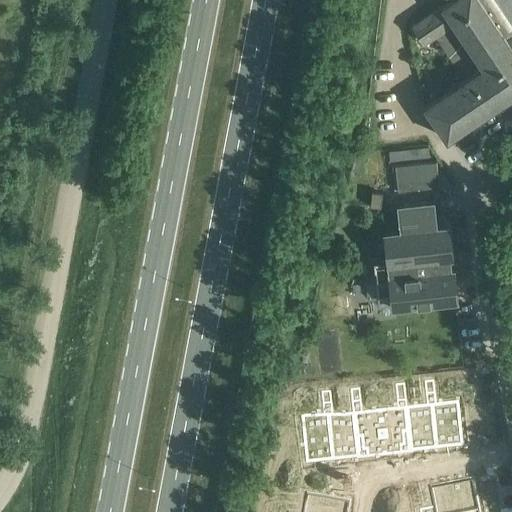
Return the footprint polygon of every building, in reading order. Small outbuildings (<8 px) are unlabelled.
[(511,0),(443,0),(423,13),(417,4),(410,9),(408,14),(413,20),(425,39),(435,33),(463,77),(423,102),(447,137),(511,93),(511,0)] [(396,165),(398,190),(440,185),(437,160),(396,165)] [(370,204),(381,205),(382,192),(371,190),(370,204)] [(393,300),(455,295),(452,264),(450,264),(449,252),(451,251),(448,221),(436,222),(434,195),(400,198),(402,223),(386,225),(389,255),(374,257),(377,290),(392,288),(393,300)] [(427,393),(435,392),(434,380),(426,381),(427,393)] [(397,396),(405,395),(404,383),(396,384),(397,396)] [(353,400),(361,400),(359,388),(351,388),(353,400)] [(322,392),(323,403),(331,403),(330,391),(322,392)] [(427,393),(428,404),(432,404),(436,404),(435,392),(427,393)] [(405,395),(397,396),(399,408),(407,407),(405,395)] [(353,400),(354,412),(362,411),(361,400),(353,400)] [(432,404),(437,448),(463,445),(459,401),(436,404),(432,404)] [(332,415),(331,403),(323,403),(324,415),(328,415),(332,415)] [(407,407),(409,429),(411,450),(437,448),(432,404),(428,404),(407,407)] [(399,408),(380,409),(383,432),(409,429),(407,407),(399,408)] [(356,435),(383,432),(380,409),(362,411),(354,412),(356,435)] [(328,415),(333,459),(359,456),(356,435),(354,412),(332,415),(328,415)] [(328,415),(324,415),(302,418),(307,461),(333,459),(328,415)] [(405,451),(411,450),(409,429),(383,432),(356,435),(359,456),(364,455),(364,456),(385,454),(405,452),(405,451)] [(433,511),(461,511),(478,509),(476,500),(478,500),(473,478),(427,487),(432,509),(433,508),(433,509),(433,511)] [(348,511),(350,500),(304,491),(300,511),(348,511)]
